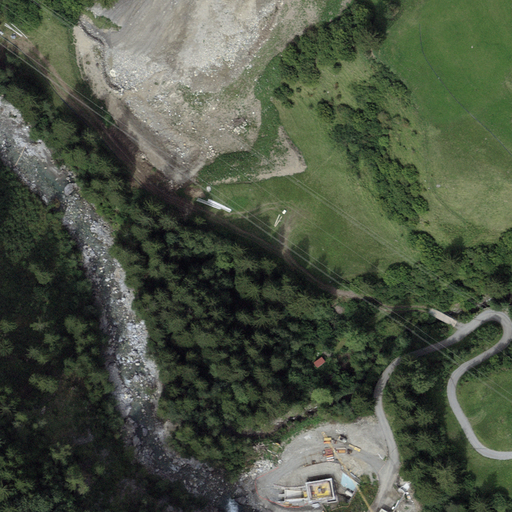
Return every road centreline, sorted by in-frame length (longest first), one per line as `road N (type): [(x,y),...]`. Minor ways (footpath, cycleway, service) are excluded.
road 1 (track): [(372,511),(395,460),(378,410),(382,381),(397,362),(484,316),(503,318),(509,336),(458,371),(453,401),(481,449),(511,454)]
road 2 (track): [(464,329),(419,306),(389,310),(355,294),(319,290)]
